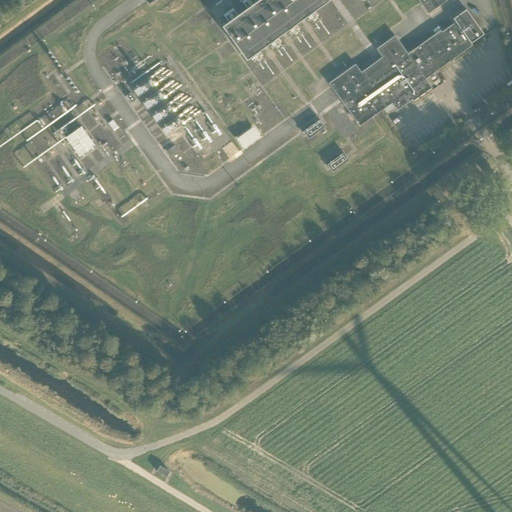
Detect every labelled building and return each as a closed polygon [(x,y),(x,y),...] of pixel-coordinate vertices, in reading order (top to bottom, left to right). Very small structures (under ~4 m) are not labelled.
[(327,0),(257,0),(222,25),(246,59),(327,0)] [(418,0),(428,13),(446,0),(418,0)] [(440,30),(408,53),(395,35),(376,48),(382,56),(361,72),(355,64),(329,82),(359,125),(391,103),(396,110),(412,99),(413,101),(432,87),(425,77),(471,44),(470,42),(482,32),(465,8),(452,17),(455,22),(442,32),(440,30)] [(134,90),(138,96),(155,84),(151,78),(134,90)] [(126,95),(131,102),(135,99),(131,92),(126,95)] [(164,97),(160,92),(144,103),(148,109),(164,97)] [(173,110),(169,105),(153,116),(157,122),(173,110)] [(183,123),(179,118),(163,129),(167,134),(183,123)] [(108,123),(114,130),(118,127),(113,119),(108,123)] [(324,127),(319,120),(303,131),(308,138),(324,127)] [(65,137),(79,156),(95,145),(81,126),(65,137)] [(166,150),(170,155),(178,149),(175,144),(166,150)] [(327,164),(332,171),(348,159),(343,152),(327,164)] [(493,171),(486,161),(479,166),(483,172),(484,171),(487,175),(493,171)] [(168,475),(171,469),(160,464),(157,471),(168,475)]
